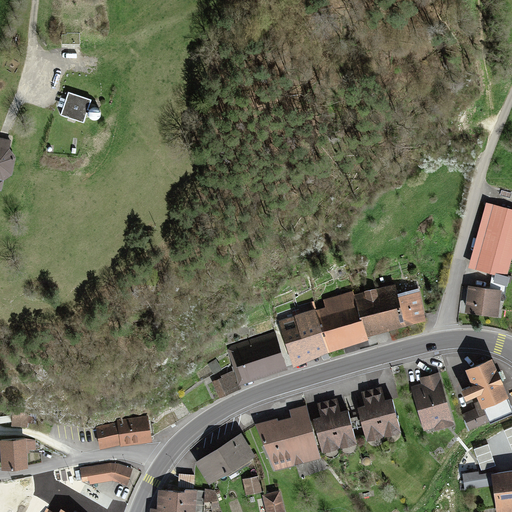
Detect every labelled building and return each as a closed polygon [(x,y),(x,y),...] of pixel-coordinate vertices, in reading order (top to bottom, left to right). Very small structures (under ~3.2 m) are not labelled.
[(68,92),(61,115),(83,122),(86,113),(88,113),(89,117),(90,119),(92,120),(95,120),(97,120),(98,119),(100,118),(101,116),(101,115),(101,113),(101,111),(100,110),(98,108),(96,107),(94,107),(92,107),(90,108),(89,110),(88,110),(91,100),(68,92)] [(0,138),(0,188),(2,178),(9,175),(14,155),(8,147),(10,140),(0,138)] [(511,209),(485,202),(467,265),(505,275),(511,249),(511,209)] [(428,319),(420,292),(406,296),(396,281),(360,289),(376,339),(428,319)] [(499,289),(472,286),(469,309),(497,312),(499,289)] [(376,339),(360,289),(327,299),(328,304),(316,308),(330,353),(376,339)] [(281,319),(294,363),(330,353),(316,308),(281,319)] [(274,334),(233,349),(245,381),(286,366),(274,334)] [(491,354),(466,365),(482,402),(507,391),(491,354)] [(428,384),(419,386),(430,430),(459,423),(446,368),(426,373),(428,384)] [(233,372),(212,381),(219,397),(240,388),(233,372)] [(366,403),(359,405),(366,435),(399,428),(392,397),(385,399),(382,388),(363,392),(366,403)] [(322,415),(315,417),(322,447),(354,440),(347,410),(340,411),(338,400),(319,404),(322,415)] [(482,406),(463,414),(470,430),(488,422),(482,406)] [(292,416),(260,424),(270,467),(318,455),(306,407),(291,411),(292,416)] [(95,424),(99,447),(151,438),(147,416),(95,424)] [(241,433),(194,460),(207,482),(254,454),(241,433)] [(26,437),(0,438),(0,455),(0,464),(26,463),(26,437)] [(83,467),(82,480),(110,480),(111,464),(83,467)] [(111,464),(110,480),(126,483),(129,468),(111,464)] [(511,467),(495,469),(499,503),(511,500),(511,467)] [(259,477),(243,479),(245,493),(261,491),(259,477)] [(194,511),(195,489),(157,489),(157,507),(152,507),(152,511),(194,511)] [(284,511),(279,491),(262,495),(266,511),(284,511)]
